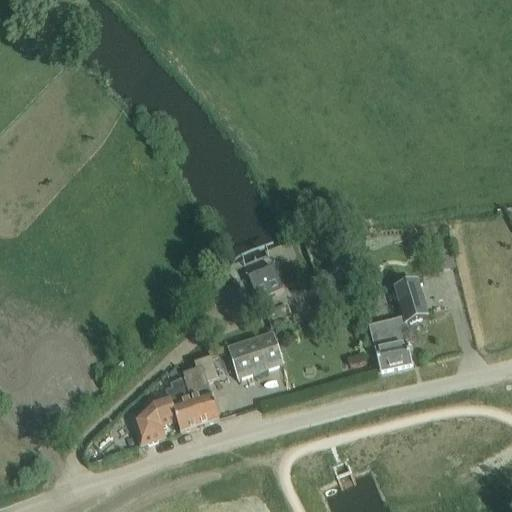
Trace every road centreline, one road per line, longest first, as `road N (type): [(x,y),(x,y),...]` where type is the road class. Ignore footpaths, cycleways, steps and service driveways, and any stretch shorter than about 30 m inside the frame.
road 1 (unclassified): [(25,511),(309,416),(511,370)]
road 2 (unknown): [(97,487),(78,436),(106,397),(204,310),(304,272)]
